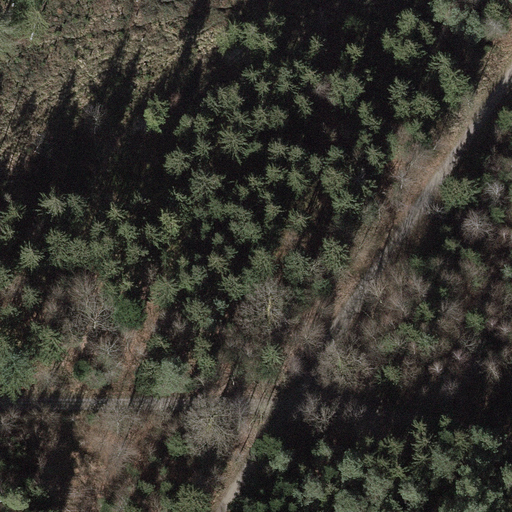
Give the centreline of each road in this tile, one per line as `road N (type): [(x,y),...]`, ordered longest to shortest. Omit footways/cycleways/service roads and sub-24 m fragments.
road 1 (track): [(511,74),(224,511)]
road 2 (track): [(511,446),(410,417),(296,407),(0,405)]
